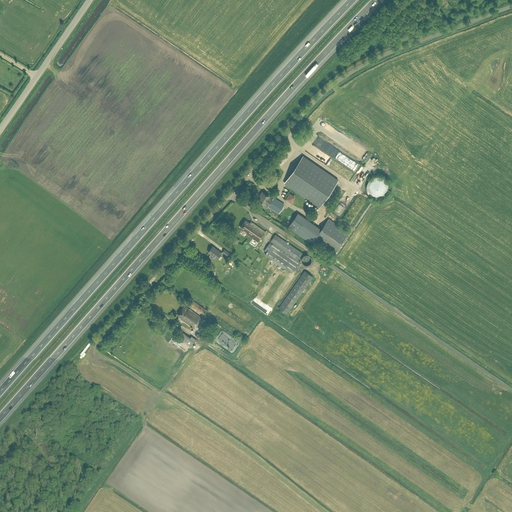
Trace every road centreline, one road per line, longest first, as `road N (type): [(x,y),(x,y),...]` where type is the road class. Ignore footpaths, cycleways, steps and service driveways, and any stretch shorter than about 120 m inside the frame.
road 1 (motorway): [(0,418),(375,0)]
road 2 (motorway): [(351,0),(0,392)]
road 3 (unclassified): [(228,194),(355,69),(511,5)]
road 4 (unclassified): [(511,390),(228,194)]
road 5 (track): [(95,342),(325,511)]
road 6 (unclassified): [(95,342),(228,194)]
road 7 (tertiary): [(0,129),(89,0)]
road 8 (track): [(159,391),(79,511)]
